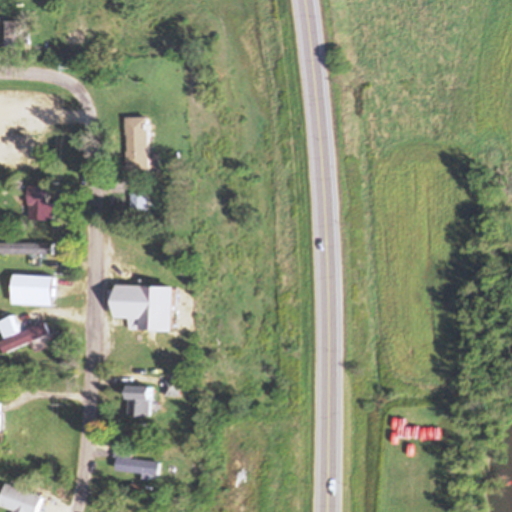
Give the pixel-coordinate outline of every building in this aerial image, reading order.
[(11,34),(18,33),(16,23),(9,25),(11,34)] [(153,118),(131,118),(131,170),(153,170),(153,118)] [(35,222),(62,222),(62,200),(65,200),(65,189),(35,189),(35,222)] [(152,194),(136,194),(136,210),(152,210),(152,194)] [(58,243),(3,243),(3,255),(58,255),(58,243)] [(59,306),(59,276),(19,275),(18,305),(59,306)] [(121,318),(147,319),(147,330),(179,330),(180,287),(122,285),(121,318)] [(24,331),(20,316),(2,322),(11,351),(56,338),(51,323),(24,331)] [(170,396),(183,396),(183,381),(170,381),(170,396)] [(155,387),(133,387),(133,417),(155,417),(155,387)] [(118,472),(164,476),(166,462),(134,459),(135,448),(120,446),(118,472)] [(41,511),(47,496),(9,485),(2,506),(18,511),(17,511),(41,511)]
